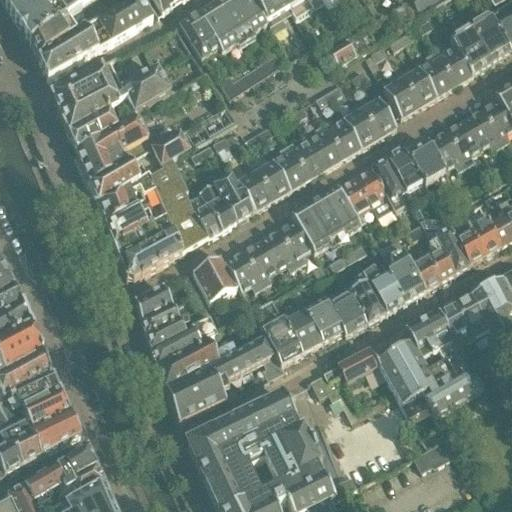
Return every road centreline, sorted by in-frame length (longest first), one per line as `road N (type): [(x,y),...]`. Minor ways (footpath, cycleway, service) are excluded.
road 1 (residential): [(116,303),(226,247),(511,76)]
road 2 (residential): [(169,444),(511,265)]
road 3 (residential): [(0,236),(97,442)]
road 4 (residential): [(116,303),(32,101)]
road 5 (residential): [(32,101),(171,25)]
road 6 (residential): [(169,444),(116,303)]
